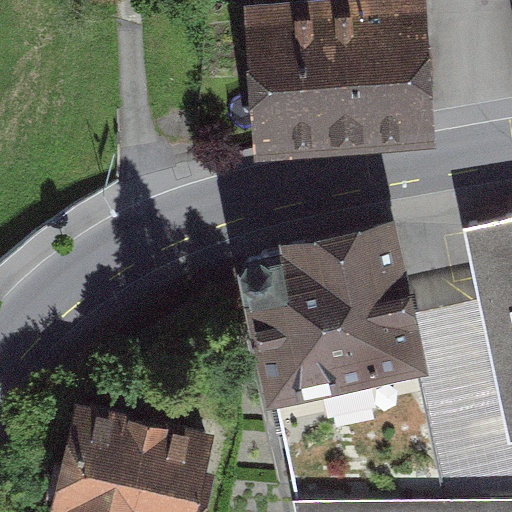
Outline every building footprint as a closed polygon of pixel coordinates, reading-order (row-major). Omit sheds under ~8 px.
[(412,5),(259,16),(267,129),(420,118),(412,5)] [(511,219),(466,230),(495,365),(511,440),(511,439),(511,219)] [(279,402),(419,371),(387,229),(247,260),(279,402)] [(495,365),(419,371),(440,452),(449,495),(480,495),(511,494),(511,439),(511,440),(495,365)] [(419,371),(279,402),(299,511),(511,511),(511,494),(480,495),(449,495),(440,452),(419,371)] [(146,422),(82,407),(58,509),(71,511),(191,511),(209,436),(146,422)]
